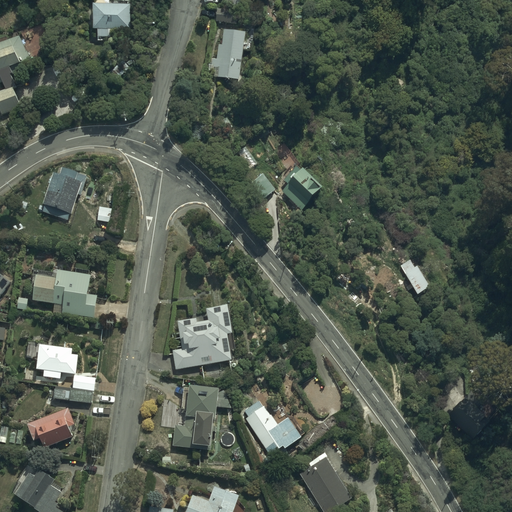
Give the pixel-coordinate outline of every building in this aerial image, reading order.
[(97,0),(98,11),(95,11),(95,34),(99,34),(99,41),(110,41),(110,34),(132,34),(132,9),(127,9),(127,4),(109,4),(108,0),(97,0)] [(22,107),(14,85),(17,83),(13,71),(25,67),(22,58),(29,56),(21,33),(10,37),(8,32),(0,35),(0,81),(5,80),(6,85),(0,87),(0,105),(3,114),(22,107)] [(210,67),(208,79),(240,85),(245,52),(251,53),(254,34),(246,33),(245,38),(226,35),(223,50),(220,49),(218,62),(213,62),(213,68),(210,67)] [(299,213),(325,188),(306,169),(304,171),(300,167),(285,181),(289,185),(280,193),(299,213)] [(62,175),(54,173),(43,206),(38,205),(36,213),(44,216),(44,214),(67,221),(70,214),(72,215),(78,195),(81,196),(88,178),(79,175),(80,173),(64,168),(62,175)] [(277,186),(264,171),(250,182),(263,198),(277,186)] [(113,210),(100,208),(98,222),(111,224),(113,210)] [(418,265),(405,273),(419,294),(432,286),(418,265)] [(58,274),(35,271),(32,289),(36,289),(34,301),(56,304),(54,314),(95,320),(99,296),(89,295),(92,276),(59,271),(58,274)] [(0,298),(12,283),(0,273),(0,298)] [(30,301),(20,299),(18,310),(28,312),(30,301)] [(174,353),(177,372),(233,361),(228,335),(234,334),(229,306),(207,310),(209,322),(199,324),(198,320),(178,324),(181,340),(184,339),(187,350),(174,353)] [(73,350),(41,346),(38,370),(45,371),(45,377),(62,379),(62,373),(77,375),(79,357),(72,356),(73,350)] [(97,379),(76,376),(74,389),(95,392),(97,379)] [(176,428),(173,450),(210,454),(214,421),(216,421),(219,390),(190,386),(185,429),(176,428)] [(478,438),(503,403),(487,391),(483,397),(474,390),(453,419),(478,438)] [(227,402),(221,406),(227,427),(234,425),(227,402)] [(250,421),(247,423),(271,458),(284,449),(286,452),(304,439),(289,418),(278,427),(265,409),(264,410),(260,405),(246,415),(250,421)] [(69,410),(28,425),(34,442),(42,439),(45,449),(74,439),(71,428),(75,427),(69,410)] [(327,458),(299,476),(323,511),(333,511),(354,498),(327,458)] [(63,495),(62,494),(64,492),(55,486),(57,482),(42,472),(38,478),(32,475),(18,496),(37,509),(36,511),(57,511),(60,508),(56,505),(63,495)] [(211,504),(194,498),(189,511),(235,511),(241,497),(216,488),(211,504)]
